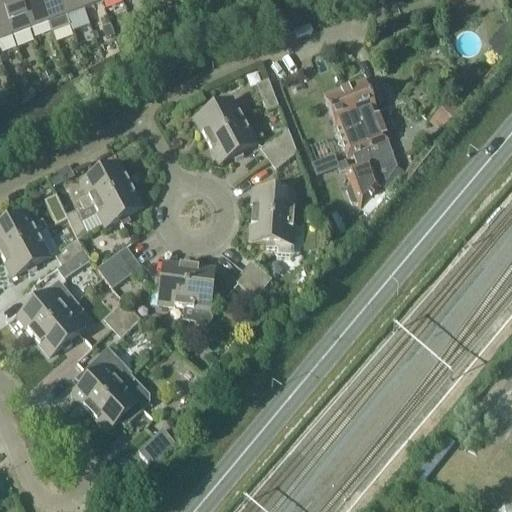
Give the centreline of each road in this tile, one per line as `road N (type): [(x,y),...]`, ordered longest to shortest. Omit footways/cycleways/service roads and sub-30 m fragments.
road 1 (secondary): [(190,511),(511,134)]
road 2 (residential): [(0,381),(76,445),(90,471),(74,501),(40,497),(0,414)]
road 3 (residential): [(133,118),(260,59),(396,10)]
road 4 (residential): [(0,190),(133,118)]
road 5 (residential): [(171,232),(205,242),(223,225),(215,190),(179,188)]
